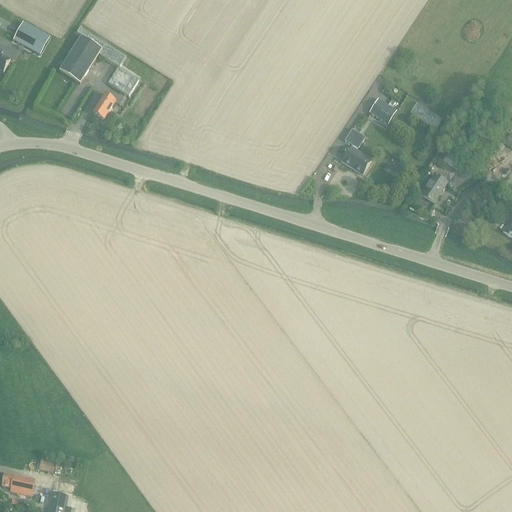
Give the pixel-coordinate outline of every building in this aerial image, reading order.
[(24,24),(14,41),(40,56),(50,38),(24,24)] [(80,85),(99,56),(102,50),(82,37),(60,72),(80,85)] [(10,61),(1,56),(3,52),(0,50),(0,71),(4,74),(10,61)] [(139,82),(119,69),(116,73),(108,85),(129,98),(139,82)] [(93,114),(104,121),(116,102),(105,95),(93,114)] [(388,126),(397,112),(378,100),(369,114),(388,126)] [(438,130),(444,118),(417,103),(410,115),(438,130)] [(351,149),(342,163),(362,176),(371,162),(356,153),(365,139),(352,131),(345,142),(354,148),(352,150),(351,149)] [(463,161),(449,152),(443,161),(456,170),(463,161)] [(397,160),(390,169),(399,175),(400,173),(404,176),(409,170),(405,167),(406,167),(397,160)] [(421,197),(434,205),(448,184),(434,176),(421,197)] [(511,214),(507,211),(501,221),(508,226),(503,234),(511,239),(511,214)] [(52,473),(54,464),(41,461),(39,469),(52,473)] [(2,488),(11,490),(10,493),(32,498),(35,482),(5,476),(2,488)] [(64,511),(68,497),(52,494),(48,511),(64,511)]
